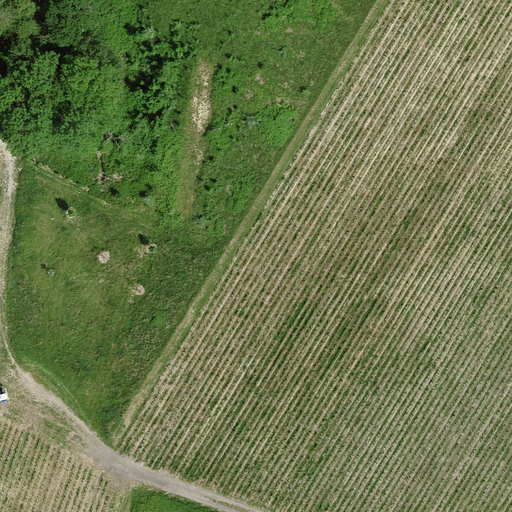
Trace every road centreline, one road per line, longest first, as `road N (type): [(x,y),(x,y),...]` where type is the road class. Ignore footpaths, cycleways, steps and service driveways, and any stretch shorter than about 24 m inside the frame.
road 1 (track): [(0,364),(14,403),(48,434),(244,511)]
road 2 (track): [(0,127),(13,151),(0,268)]
